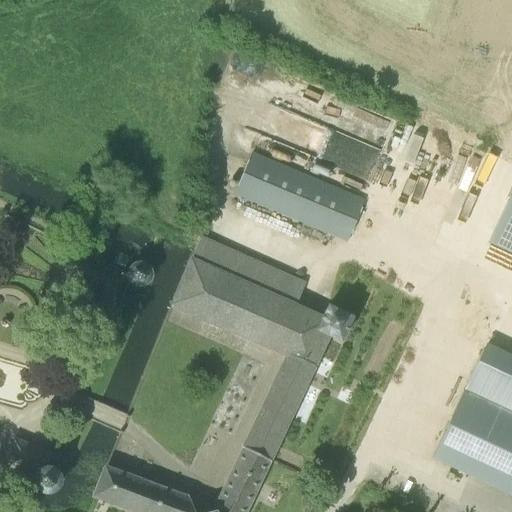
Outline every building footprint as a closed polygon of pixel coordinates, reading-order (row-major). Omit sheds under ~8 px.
[(348,240),(363,202),(251,156),(235,195),(348,240)] [(511,191),(488,243),(511,254),(511,191)] [(192,258),(171,306),(286,356),(245,443),(213,511),(193,511),(188,498),(105,468),(97,488),(94,497),(135,511),(245,511),(272,457),(328,336),(340,342),(352,317),(326,305),(320,317),(295,306),(297,300),(296,300),(305,280),(203,235),(193,259),(192,258)] [(140,286),(145,285),(149,282),(151,277),(152,272),(150,268),(146,264),(140,262),(135,264),(130,268),(128,273),(128,274),(128,276),(129,278),(130,281),(130,282),(134,285),(140,286)] [(432,458),(511,495),(511,413),(463,390),(432,458)] [(50,495),(56,493),(60,488),(62,481),(62,480),(60,474),(55,470),(50,467),(44,467),(49,453),(13,439),(6,459),(36,472),(34,476),(33,480),(34,486),(38,492),(43,495),(50,495)]
